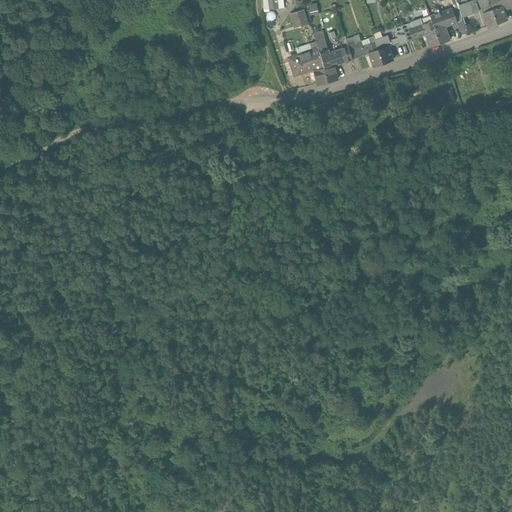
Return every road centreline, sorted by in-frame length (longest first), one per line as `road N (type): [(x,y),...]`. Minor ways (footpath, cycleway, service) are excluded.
road 1 (unknown): [(511,207),(474,236),(392,411),(366,444),(339,456),(270,456),(238,480),(217,511)]
road 2 (unclassified): [(0,177),(84,129),(284,99)]
road 3 (residential): [(284,99),(511,31)]
